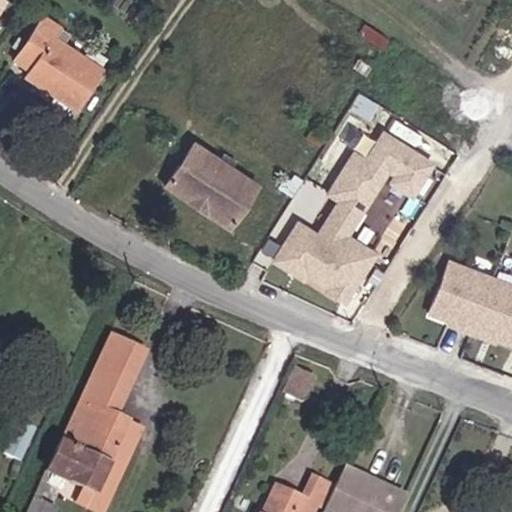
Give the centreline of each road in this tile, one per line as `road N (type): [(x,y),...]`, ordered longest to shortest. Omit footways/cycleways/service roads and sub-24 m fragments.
road 1 (residential): [(291,321),(68,218),(0,169)]
road 2 (unknown): [(348,343),(511,80)]
road 3 (residential): [(511,406),(291,321)]
road 4 (residential): [(291,321),(207,511)]
